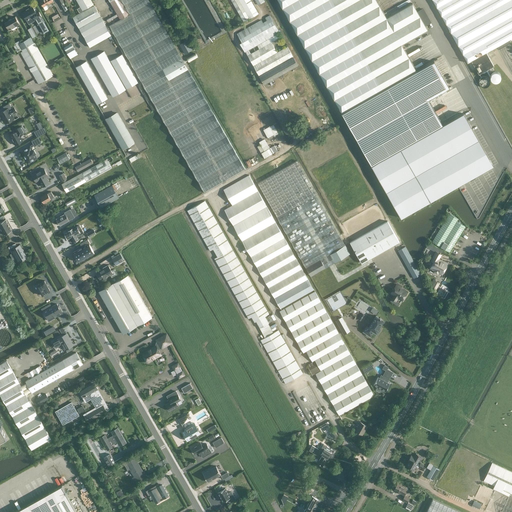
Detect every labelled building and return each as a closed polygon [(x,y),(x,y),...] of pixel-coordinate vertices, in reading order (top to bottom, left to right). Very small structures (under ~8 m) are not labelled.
[(52,0),(42,0),(40,1),(45,10),(46,10),(48,9),(48,8),(47,5),(49,4),(49,3),(53,1),(52,0)] [(76,0),(81,7),(80,7),(77,9),(79,12),(80,13),(94,5),(93,4),(94,4),(91,0),(76,0)] [(120,19),(109,25),(141,81),(160,113),(164,120),(204,193),(245,169),(217,119),(217,120),(200,91),(196,83),(184,63),(182,58),(148,0),(121,0),(129,14),(120,19)] [(120,19),(129,14),(121,0),(111,0),(110,1),(120,19)] [(231,0),(242,19),(244,22),(258,14),(254,6),(250,0),(231,0)] [(387,18),(384,13),(376,0),(277,0),(280,3),(348,126),(450,69),(442,55),(417,70),(402,44),(428,30),(413,3),(387,18)] [(511,0),(432,0),(468,63),(472,61),(479,74),(494,66),(486,52),(497,46),(498,49),(511,42),(509,39),(511,38),(511,0)] [(94,5),(80,13),(73,17),(90,47),(111,35),(105,25),(94,5)] [(45,21),(39,11),(36,13),(33,7),(28,10),(22,13),(27,20),(32,17),(33,17),(35,20),(38,25),(44,33),(49,30),(44,21),(45,21)] [(280,33),(270,15),(237,33),(242,42),(240,43),(245,52),(264,85),(298,65),(287,46),(277,52),(271,42),(278,38),(276,35),(280,33)] [(5,22),(9,30),(20,24),(15,16),(5,22)] [(31,27),(28,29),(33,38),(36,36),(31,27)] [(20,52),(24,58),(38,84),(53,75),(39,50),(31,37),(18,44),(22,51),(20,52)] [(185,53),(192,50),(187,41),(180,45),(185,53)] [(66,51),(74,46),(71,42),(64,46),(66,51)] [(66,51),(70,58),(78,54),(74,47),(66,51)] [(113,97),(126,89),(104,51),(91,58),(113,97)] [(187,57),(189,61),(198,56),(196,53),(187,57)] [(126,89),(138,82),(122,54),(110,61),(126,89)] [(97,104),(108,98),(86,61),(75,67),(97,104)] [(492,71),(492,81),(501,80),(500,71),(492,71)] [(9,103),(3,107),(5,110),(0,112),(2,117),(3,119),(4,119),(6,123),(14,119),(12,114),(16,112),(14,107),(11,108),(10,107),(11,106),(9,103)] [(135,143),(117,113),(106,119),(123,149),(135,143)] [(279,133),(274,123),(264,128),(268,137),(275,134),(275,135),(279,133)] [(17,131),(10,135),(16,145),(23,141),(20,135),(26,132),(22,125),(16,129),(17,131)] [(43,127),(34,132),(37,137),(46,132),(43,127)] [(32,141),(35,146),(41,143),(38,137),(32,141)] [(278,150),(275,144),(270,147),(265,138),(259,141),(261,144),(258,146),(265,158),(278,150)] [(31,146),(30,146),(21,151),(28,163),(38,157),(36,153),(37,153),(35,149),(33,150),(31,146)] [(57,157),(61,164),(70,159),(66,152),(57,157)] [(140,157),(138,154),(134,156),(134,155),(129,158),(131,162),(140,157)] [(93,163),(92,162),(90,158),(75,167),(78,172),(93,163)] [(62,184),(67,192),(111,167),(107,159),(62,184)] [(316,194),(297,160),(258,183),(277,216),(277,217),(306,267),(320,259),(325,268),(350,254),(316,194)] [(41,182),(43,187),(49,183),(46,177),(48,176),(44,168),(33,175),(37,182),(40,180),(41,182)] [(314,290),(290,248),(284,238),(249,175),(223,189),(232,205),(225,209),(281,308),(314,290)] [(119,198),(112,185),(94,195),(101,208),(119,198)] [(51,191),(47,193),(40,197),(44,203),(51,199),(54,197),(51,191)] [(75,198),(66,203),(67,207),(76,202),(75,198)] [(269,322),(265,316),(269,314),(268,312),(205,201),(188,211),(210,251),(214,248),(219,256),(215,258),(249,319),(253,316),(256,321),(260,327),(268,323),(269,322)] [(64,212),(65,214),(56,219),(60,225),(69,220),(67,217),(70,215),(67,210),(64,212)] [(432,241),(449,252),(462,231),(466,225),(457,220),(458,218),(450,213),(447,218),(432,241)] [(0,231),(0,232),(2,231),(4,234),(4,235),(12,230),(9,226),(8,223),(6,219),(0,222),(0,231)] [(350,242),(361,261),(362,263),(399,242),(388,221),(350,242)] [(80,225),(73,229),(73,228),(68,230),(69,231),(65,233),(68,239),(69,238),(71,241),(74,240),(74,241),(78,239),(76,234),(80,232),(81,234),(84,233),(83,231),(80,225)] [(82,260),(91,255),(92,256),(93,255),(93,254),(94,253),(89,244),(90,243),(88,240),(80,244),(82,247),(73,252),(76,257),(76,258),(77,261),(78,261),(79,262),(80,261),(81,262),(82,261),(82,260)] [(19,262),(22,259),(23,260),(27,258),(26,257),(24,253),(23,253),(21,250),(22,249),(19,245),(17,247),(15,243),(8,247),(12,253),(13,252),(19,262)] [(414,278),(418,276),(421,274),(405,246),(398,250),(414,278)] [(448,264),(447,264),(444,262),(443,263),(441,261),(440,262),(438,261),(441,254),(436,252),(431,260),(434,262),(431,268),(435,270),(434,271),(438,273),(439,270),(443,272),(448,264)] [(124,261),(120,254),(112,258),(116,265),(124,261)] [(320,259),(306,267),(311,276),(325,268),(320,259)] [(102,269),(96,272),(101,280),(113,273),(108,265),(103,268),(104,269),(102,270),(102,269)] [(128,274),(112,284),(99,291),(123,333),(152,317),(128,274)] [(440,282),(433,279),(431,284),(432,284),(431,286),(436,290),(440,282)] [(37,284),(37,285),(43,295),(42,295),(43,295),(50,291),(51,291),(50,291),(48,287),(47,285),(47,284),(45,281),(45,280),(44,281),(37,285),(37,284)] [(402,300),(407,292),(400,288),(401,287),(397,284),(391,293),(394,295),(392,298),(396,301),(398,297),(402,300)] [(373,393),(368,385),(356,364),(355,362),(344,343),(338,332),(315,292),(280,311),(303,353),(306,351),(312,361),(315,360),(321,369),(316,373),(339,415),(370,398),(373,393)] [(59,309),(60,309),(59,308),(58,306),(59,306),(59,305),(58,305),(58,306),(57,304),(51,307),(50,304),(42,308),(44,312),(45,314),(46,315),(46,314),(48,318),(53,316),(53,315),(55,317),(56,317),(62,313),(60,311),(60,310),(59,309)] [(335,320),(344,335),(350,331),(342,316),(335,320)] [(376,316),(372,322),(369,327),(367,326),(364,331),(371,336),(374,331),(376,332),(380,327),(379,327),(383,320),(381,319),(381,318),(380,317),(380,318),(376,316)] [(1,329),(0,338),(0,342),(10,343),(11,330),(1,329)] [(303,373),(278,330),(261,340),(276,367),(284,381),(286,383),(303,373)] [(73,345),(70,339),(67,334),(58,338),(59,339),(53,342),(56,347),(62,344),(65,350),(73,345)] [(161,355),(159,350),(161,348),(160,347),(165,344),(166,346),(171,343),(166,334),(156,340),(157,342),(156,342),(155,345),(156,346),(142,353),(147,362),(161,355)] [(63,360),(69,371),(82,364),(76,352),(63,360)] [(51,438),(17,378),(7,360),(0,364),(0,393),(32,450),(51,438)] [(57,378),(69,371),(63,360),(26,381),(33,392),(57,378)] [(310,366),(308,367),(312,374),(320,369),(318,366),(315,362),(312,364),(311,362),(309,364),(310,366)] [(172,366),(177,374),(179,378),(185,375),(178,363),(172,366)] [(386,391),(390,384),(386,382),(388,379),(389,380),(393,372),(387,369),(388,367),(385,365),(383,369),(386,370),(383,376),(381,375),(380,378),(378,377),(373,384),(376,386),(378,387),(376,390),(380,392),(382,389),(386,391)] [(75,382),(85,377),(83,373),(73,378),(75,382)] [(181,388),(184,393),(193,388),(190,383),(181,388)] [(112,408),(105,411),(102,406),(104,405),(98,393),(98,394),(96,391),(98,390),(95,384),(80,392),(83,398),(90,394),(98,408),(85,416),(88,421),(112,408)] [(181,400),(176,391),(167,396),(170,402),(166,404),(170,410),(178,406),(176,402),(181,400)] [(49,399),(46,394),(36,399),(40,404),(49,399)] [(72,402),(64,406),(71,419),(79,415),(72,402)] [(189,412),(178,418),(182,425),(190,414),(189,412)] [(360,421),(359,424),(355,431),(362,435),(367,425),(360,421)] [(185,430),(182,431),(182,432),(184,434),(185,435),(184,435),(185,436),(186,436),(188,439),(187,440),(187,441),(201,433),(200,432),(200,433),(198,430),(199,429),(198,428),(196,426),(194,423),(189,426),(184,429),(185,430)] [(113,435),(107,439),(105,435),(100,438),(107,450),(112,447),(111,446),(119,441),(121,445),(126,442),(118,428),(111,432),(113,435)] [(335,429),(330,431),(334,438),(339,436),(335,429)] [(213,442),(216,447),(224,443),(221,437),(213,442)] [(295,440),(290,443),(294,450),(299,447),(295,440)] [(200,442),(192,447),(195,454),(199,451),(203,457),(211,452),(206,444),(202,446),(200,442)] [(322,447),(320,450),(312,445),(311,448),(322,455),(322,454),(327,457),(327,458),(328,458),(331,453),(322,447)] [(322,455),(311,448),(309,451),(317,455),(318,454),(321,456),(318,462),(323,465),(327,458),(327,459),(328,458),(327,458),(327,457),(322,454),(322,455)] [(409,459),(410,459),(420,465),(420,463),(418,462),(421,456),(416,453),(414,456),(411,455),(409,459)] [(115,462),(110,454),(104,457),(109,466),(115,462)] [(147,476),(144,472),(143,472),(134,456),(126,461),(135,476),(132,478),(134,481),(139,478),(140,480),(147,476)] [(419,466),(420,465),(410,459),(407,465),(411,467),(410,468),(413,470),(415,466),(418,468),(419,466)] [(99,471),(109,466),(107,463),(97,468),(99,471)] [(433,480),(439,469),(429,463),(427,467),(431,470),(427,477),(433,480)] [(511,511),(511,471),(492,463),(483,481),(494,485),(493,488),(509,495),(501,511),(511,511)] [(216,466),(203,473),(208,482),(221,474),(219,471),(216,466)] [(394,490),(404,495),(408,488),(398,483),(394,490)] [(158,485),(158,484),(146,491),(151,500),(153,498),(155,502),(168,495),(162,485),(161,485),(159,487),(158,485)] [(14,511),(76,511),(62,485),(14,511)] [(236,499),(231,491),(228,493),(225,488),(223,489),(223,488),(219,490),(220,491),(218,492),(223,502),(228,499),(230,503),(236,499)] [(312,495),(307,505),(316,510),(321,500),(312,495)] [(462,511),(432,498),(425,511),(462,511)]
